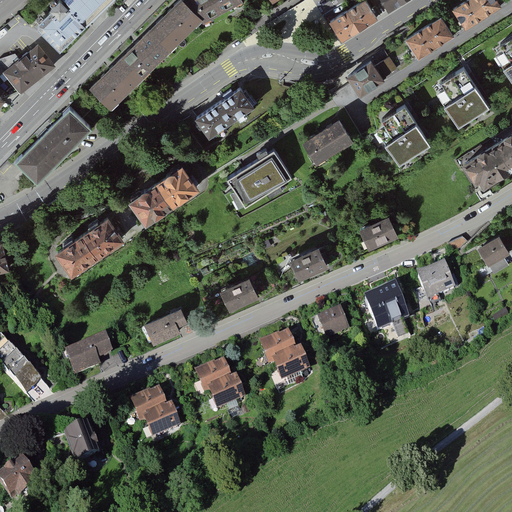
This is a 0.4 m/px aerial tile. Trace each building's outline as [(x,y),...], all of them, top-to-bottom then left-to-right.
[(78,23),(55,0),(48,0),(30,19),(56,45),(78,23)] [(55,0),(78,23),(100,0),(55,0)] [(178,0),(136,43),(157,65),(202,21),(182,1),(181,0),(178,0)] [(202,21),(203,23),(242,2),(240,0),(183,0),(182,1),(202,21)] [(360,27),(378,16),(368,0),(356,0),(347,6),(360,27)] [(383,0),(389,8),(401,0),(383,0)] [(461,21),(465,28),(502,5),(499,0),(460,0),(451,6),(461,21)] [(342,38),(360,27),(347,6),(329,17),(342,38)] [(414,51),(418,57),(454,35),(450,28),(441,13),(405,35),(414,51)] [(32,40),(0,66),(0,72),(18,94),(53,65),(32,40)] [(511,88),(511,40),(490,54),(511,88)] [(114,108),(157,65),(136,43),(92,86),(114,108)] [(347,76),(360,95),(385,79),(371,57),(346,74),(347,76)] [(458,132),(488,113),(462,71),(431,90),(458,132)] [(197,113),(210,134),(253,107),(239,86),(197,113)] [(14,159),(37,182),(89,128),(66,106),(14,159)] [(398,170),(429,150),(403,110),(372,129),(398,170)] [(339,117),(302,140),(316,162),(353,139),(339,117)] [(511,133),(494,145),(511,173),(511,172),(511,133)] [(511,173),(494,145),(462,164),(480,192),(511,173)] [(247,204),(292,175),(274,146),(229,175),(247,204)] [(130,197),(147,223),(199,187),(182,162),(130,197)] [(57,249),(74,273),(123,238),(106,214),(57,249)] [(357,232),(366,255),(396,243),(387,220),(357,232)] [(498,234),(475,247),(487,267),(510,254),(498,234)] [(0,278),(9,276),(2,245),(0,245),(0,278)] [(298,286),(326,274),(316,252),(288,264),(298,286)] [(442,264),(413,278),(426,304),(455,290),(442,264)] [(228,317),(256,304),(246,283),(218,296),(228,317)] [(391,285),(367,297),(378,321),(403,309),(391,285)] [(340,308),(317,319),(327,342),(351,332),(340,308)] [(143,329),(152,350),(186,335),(177,314),(170,317),(143,329)] [(42,378),(0,331),(0,365),(26,394),(42,378)] [(286,332),(257,345),(267,367),(271,365),(279,384),(309,371),(299,348),(294,350),(286,332)] [(105,333),(66,350),(75,371),(102,360),(101,356),(113,351),(105,333)] [(220,358),(191,372),(201,393),(206,390),(230,378),(220,358)] [(230,378),(206,390),(216,412),(244,398),(234,377),(230,378)] [(157,389),(127,401),(135,420),(140,417),(165,407),(157,389)] [(165,407),(140,417),(150,440),(180,427),(171,404),(165,407)] [(88,420),(64,430),(76,460),(100,451),(88,420)] [(39,475),(21,453),(0,470),(0,483),(11,498),(39,475)]
